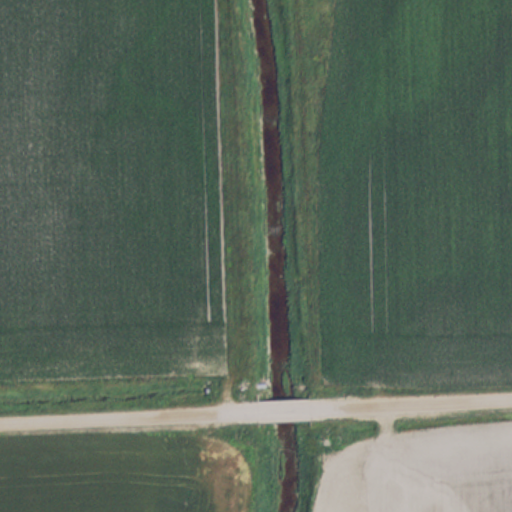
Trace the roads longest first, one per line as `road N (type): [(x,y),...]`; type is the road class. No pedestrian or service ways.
road 1 (residential): [(258,410),(0,422)]
road 2 (residential): [(511,398),(308,408)]
